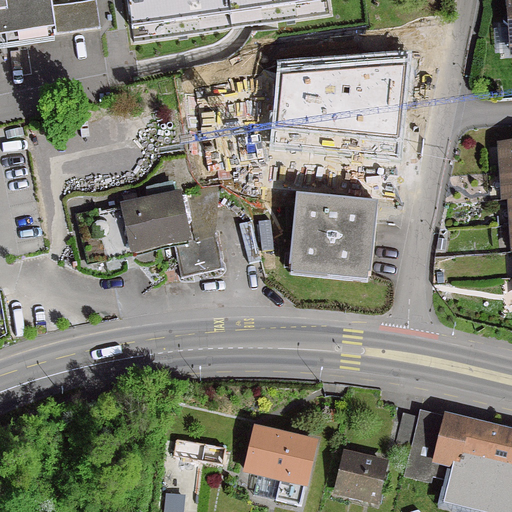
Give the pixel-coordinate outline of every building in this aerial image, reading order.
[(48,0),(0,0),(0,42),(82,31),(78,3),(49,7),(48,0)] [(332,0),(125,0),(130,34),(333,5),(332,0)] [(508,29),(509,50),(511,50),(511,0),(505,0),(507,16),(501,23),(508,29)] [(94,1),(78,3),(82,31),(98,29),(94,1)] [(414,50),(279,61),(270,149),(397,159),(414,50)] [(511,173),(511,145),(501,147),(503,174),(511,173)] [(511,173),(503,174),(505,200),(511,199),(511,173)] [(181,189),(120,201),(131,252),(192,240),(181,189)] [(374,207),(295,199),(288,269),(367,277),(374,207)] [(192,240),(175,244),(182,277),(223,268),(216,234),(192,240)] [(511,511),(511,435),(417,412),(416,418),(409,448),(401,477),(428,484),(430,478),(447,482),(441,505),(468,511),(511,511)] [(409,448),(416,418),(401,414),(393,444),(409,448)] [(298,506),(311,447),(254,433),(245,471),(279,479),(274,500),(298,506)] [(220,467),(223,451),(174,441),(171,458),(220,467)] [(335,493),(372,502),(381,466),(344,457),(335,493)] [(166,497),(164,511),(179,511),(181,498),(166,497)]
